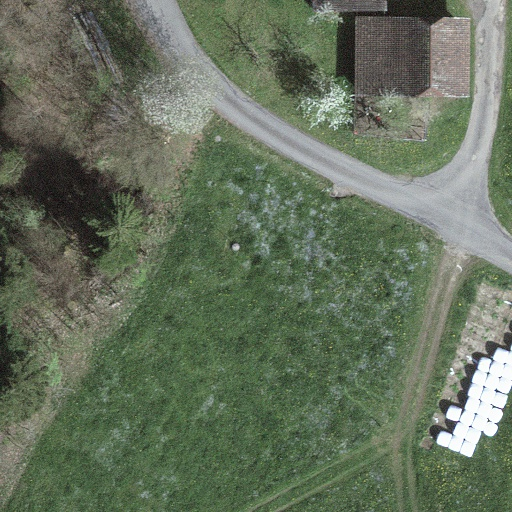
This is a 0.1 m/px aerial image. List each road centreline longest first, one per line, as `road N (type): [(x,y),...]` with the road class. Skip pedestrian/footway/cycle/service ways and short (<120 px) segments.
road 1 (residential): [(511,257),(241,110),(191,74),(148,0)]
road 2 (track): [(461,226),(406,420),(410,511)]
road 3 (track): [(406,420),(235,511)]
